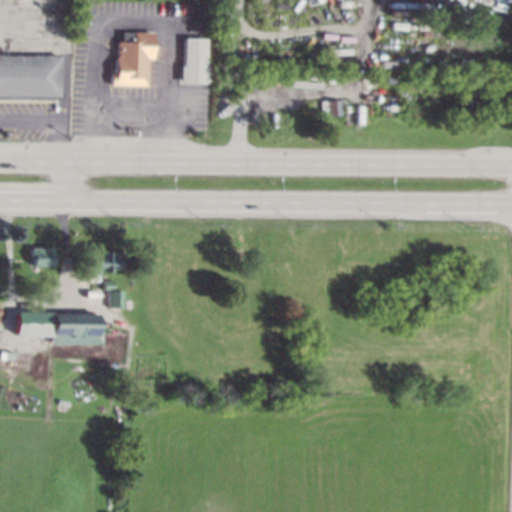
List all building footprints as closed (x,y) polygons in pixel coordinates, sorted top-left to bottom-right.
[(151,59),(145,59),(144,85),(108,84),(108,73),(112,73),(113,57),(114,57),(114,40),(119,40),(119,32),(130,32),(130,31),(151,31),(151,59)] [(203,65),(205,65),(205,83),(177,82),(178,65),(181,65),(181,37),(203,37),(203,65)] [(0,55),(58,56),(57,99),(37,99),(37,100),(25,100),(25,99),(13,99),(13,100),(0,100),(0,55)] [(324,100),(337,99),(337,115),(325,116),(324,100)] [(50,264),(29,265),(29,247),(49,247),(50,264)] [(107,250),(107,252),(115,253),(115,268),(107,268),(107,271),(96,270),(96,276),(87,276),(87,270),(83,270),(84,252),(95,252),(95,250),(107,250)] [(110,279),(110,289),(100,288),(100,279),(110,279)] [(120,307),(105,307),(105,290),(120,290),(120,307)] [(93,337),(67,337),(67,333),(48,333),(48,312),(93,312),(93,337)]
